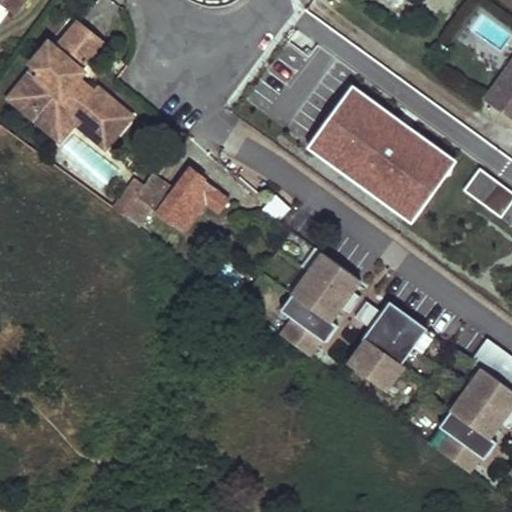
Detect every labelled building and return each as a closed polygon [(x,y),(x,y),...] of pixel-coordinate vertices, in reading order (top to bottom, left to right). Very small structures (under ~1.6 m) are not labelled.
[(0,0),(0,26),(1,27),(14,9),(0,0)] [(0,0),(14,9),(20,0),(0,0)] [(37,46),(23,61),(26,63),(33,70),(12,93),(46,122),(56,112),(67,120),(82,135),(95,121),(108,133),(127,113),(97,85),(91,91),(86,96),(69,79),(73,75),(79,68),(74,64),(97,38),(74,20),(51,46),(44,53),(37,46)] [(44,53),(51,46),(43,39),(37,46),(44,53)] [(33,70),(26,63),(0,94),(0,97),(50,140),(67,120),(56,112),(46,122),(12,93),(33,70)] [(511,65),(486,101),(511,120),(511,65)] [(382,90),(355,71),(343,86),(350,92),(345,100),(333,116),(319,136),(349,157),(359,144),(370,153),(394,119),(372,105),(382,90)] [(91,91),(73,75),(69,79),(86,96),(91,91)] [(345,100),(339,97),(329,112),(333,116),(345,100)] [(95,121),(82,135),(96,147),(108,133),(95,121)] [(511,188),(477,166),(462,190),(501,216),(511,199),(511,188)] [(156,173),(139,196),(125,215),(139,226),(153,207),(160,212),(175,223),(175,222),(187,232),(208,204),(220,212),(231,198),(205,180),(207,179),(193,169),(174,194),(167,189),(171,184),(156,173)] [(420,203),(390,181),(372,207),(401,228),(420,203)] [(129,189),(115,208),(125,215),(139,196),(129,189)] [(277,193),(263,209),(278,221),(291,206),(277,193)] [(361,280),(323,252),(282,308),(293,316),(282,332),(312,354),(323,338),(327,340),(339,323),(333,319),(361,280)] [(383,313),(367,302),(356,317),(371,328),(347,362),(387,392),(405,368),(401,365),(428,329),(391,302),(383,313)] [(511,354),(489,338),(474,359),(511,387),(511,354)] [(511,408),(511,390),(482,369),(442,424),(453,432),(441,449),(471,471),(483,455),(486,457),(499,440),(493,435),(511,408)]
